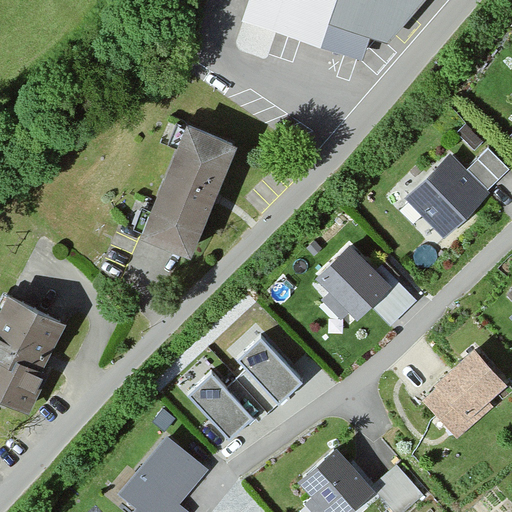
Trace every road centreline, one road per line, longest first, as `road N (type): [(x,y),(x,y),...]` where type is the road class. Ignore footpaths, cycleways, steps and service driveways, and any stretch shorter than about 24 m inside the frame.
road 1 (residential): [(0,496),(97,387),(329,160),(464,0)]
road 2 (residential): [(511,223),(356,373),(230,459)]
